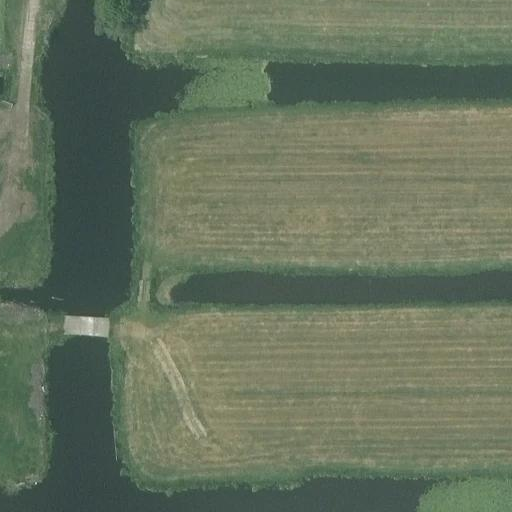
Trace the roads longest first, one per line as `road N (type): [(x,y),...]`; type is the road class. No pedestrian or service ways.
road 1 (track): [(511,465),(231,463),(193,426),(149,338),(0,328)]
road 2 (track): [(33,0),(22,160)]
